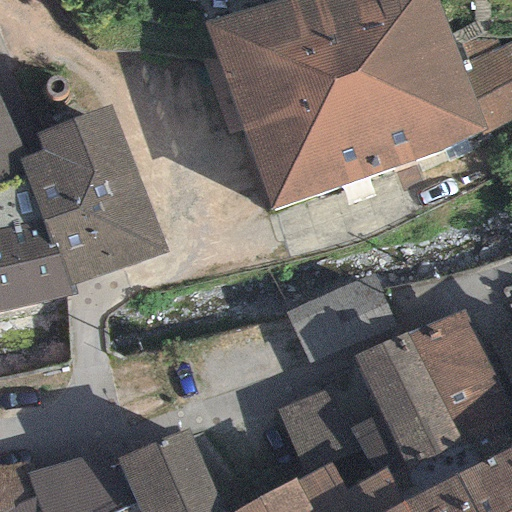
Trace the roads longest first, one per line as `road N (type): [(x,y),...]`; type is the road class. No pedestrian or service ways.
road 1 (residential): [(511,275),(232,409),(121,436),(29,442)]
road 2 (unclassified): [(0,86),(76,284)]
road 3 (residential): [(76,284),(88,308),(92,368),(29,442)]
